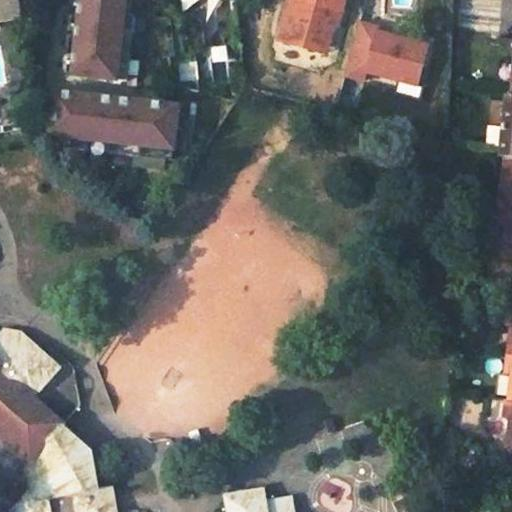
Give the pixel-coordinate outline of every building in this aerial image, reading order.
[(24,19),(20,0),(14,0),(17,10),(0,13),(0,19),(1,23),(24,19)] [(0,0),(0,23),(1,23),(0,19),(0,13),(17,10),(14,0),(0,0)] [(78,0),(78,6),(72,5),(72,8),(78,8),(76,27),(70,26),(70,29),(76,29),(72,64),(66,63),(66,66),(72,66),(71,76),(125,83),(133,18),(121,17),(123,0),(78,0)] [(151,0),(154,20),(165,19),(180,29),(184,62),(196,60),(196,56),(205,43),(202,21),(191,15),(180,16),(176,12),(174,0),(151,0)] [(336,26),(342,0),(290,0),(279,39),(318,50),(324,23),(336,26)] [(425,38),(358,21),(343,79),(361,83),(360,72),(393,81),(389,94),(423,103),(431,70),(417,67),(425,38)] [(324,23),(318,50),(328,53),(336,26),(324,23)] [(4,99),(8,118),(13,117),(16,133),(29,131),(24,100),(23,95),(4,99)] [(177,108),(53,95),(51,115),(50,123),(44,122),(44,124),(50,125),(48,137),(67,139),(65,150),(171,161),(177,108)] [(505,155),(511,155),(511,96),(510,96),(505,96),(500,154),(505,155)] [(8,118),(10,134),(16,133),(13,117),(8,118)] [(511,155),(505,155),(489,273),(511,274),(511,155)] [(294,511),(291,497),(265,501),(262,488),(235,492),(236,506),(223,509),(223,511),(116,511),(112,487),(99,490),(93,454),(61,424),(33,399),(61,367),(21,331),(3,329),(0,332),(0,431),(30,458),(20,471),(26,489),(2,500),(3,511),(294,511)] [(511,418),(508,445),(511,445),(511,400),(508,400),(504,399),(501,417),(511,418)] [(227,488),(222,500),(223,509),(236,506),(235,492),(239,487),(227,488)]
